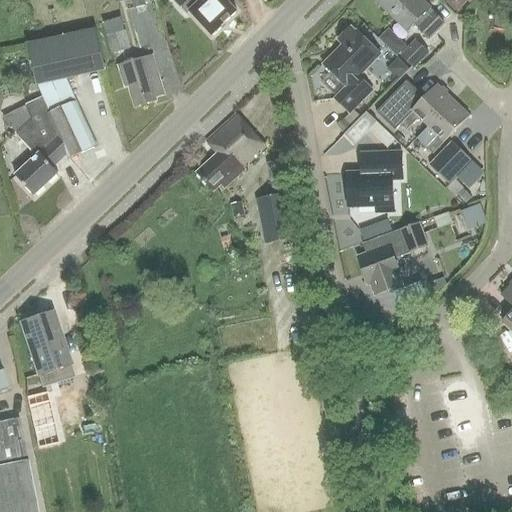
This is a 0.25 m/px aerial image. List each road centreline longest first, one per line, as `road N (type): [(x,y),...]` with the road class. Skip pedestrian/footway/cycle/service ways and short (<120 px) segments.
road 1 (tertiary): [(0,293),(274,30)]
road 2 (residential): [(337,309),(426,325),(496,263),(505,248),(508,111)]
road 3 (unclassified): [(337,309),(285,48),(274,30)]
road 4 (track): [(380,511),(337,309)]
